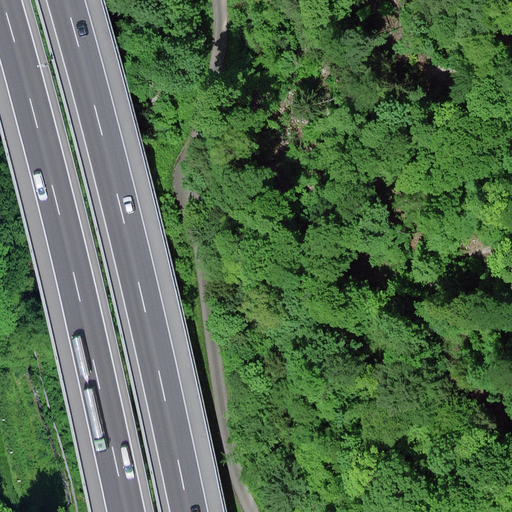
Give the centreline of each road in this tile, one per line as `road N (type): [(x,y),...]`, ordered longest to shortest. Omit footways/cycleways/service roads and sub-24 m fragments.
road 1 (motorway): [(191,511),(67,0)]
road 2 (motorway): [(0,0),(124,511)]
road 3 (track): [(252,511),(220,397),(197,165),(217,0)]
